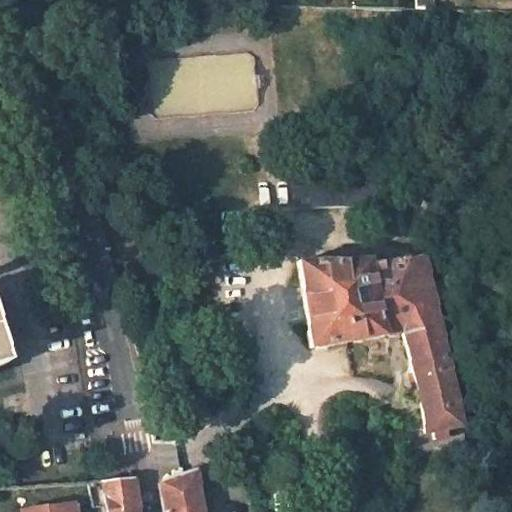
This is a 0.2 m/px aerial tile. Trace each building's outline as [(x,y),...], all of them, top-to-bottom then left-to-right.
[(232,144),(187,145),(187,153),(233,153),(232,144)] [(300,208),(387,206),(387,178),(344,179),(343,162),(316,163),(316,170),(312,170),(312,180),(299,181),(300,208)] [(180,174),(181,211),(237,210),(237,172),(180,174)] [(304,264),(296,263),(311,348),(404,333),(419,397),(421,396),(430,434),(469,428),(426,258),(376,262),(376,259),(329,261),(328,255),(304,257),(304,264)] [(0,380),(14,377),(0,315),(0,380)] [(205,399),(173,403),(175,420),(207,416),(205,399)] [(159,482),(163,511),(202,511),(196,470),(180,472),(171,472),(159,482)] [(137,511),(132,478),(101,480),(105,511),(137,511)] [(65,511),(64,503),(57,504),(57,511),(65,511)]
